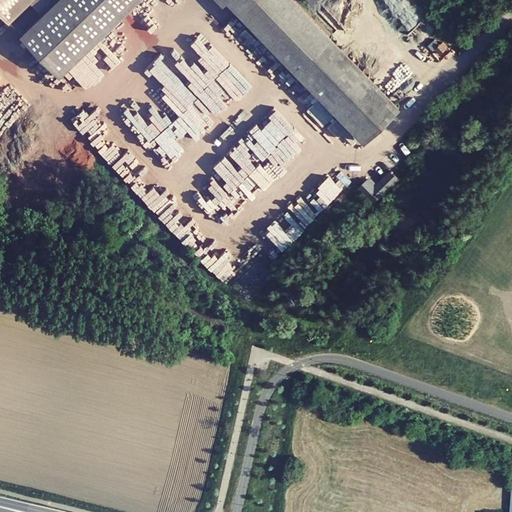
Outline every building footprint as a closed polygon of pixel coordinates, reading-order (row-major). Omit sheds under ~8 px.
[(137,0),(0,0),(0,12),(9,22),(32,0),(56,0),(21,33),(53,67),(59,74),(62,71),(66,77),(72,72),(66,67),(137,0)] [(330,36),(295,0),(218,0),(222,4),(225,0),(226,0),(295,72),(299,67),(367,136),(394,110),(326,41),(330,36)] [(446,24),(440,18),(436,22),(446,33),(454,26),(448,21),(446,24)] [(247,57),(261,43),(247,30),(233,45),(247,57)] [(147,89),(141,96),(167,121),(194,93),(175,75),(165,85),(173,93),(162,104),(147,89)] [(71,119),(79,129),(91,120),(83,110),(71,119)] [(271,132),(275,125),(261,116),(257,123),(271,132)] [(139,132),(153,149),(173,131),(165,123),(151,136),(143,128),(139,132)] [(117,145),(99,126),(87,137),(105,156),(117,145)] [(269,189),(304,151),(284,133),(277,141),(267,142),(268,154),(256,155),(255,145),(247,138),(245,141),(238,141),(237,143),(238,157),(224,173),(218,174),(210,166),(200,176),(222,197),(235,183),(242,182),(250,189),(252,189),(260,180),(269,189)] [(359,186),(375,203),(391,187),(383,178),(375,186),(367,178),(359,186)] [(325,193),(319,199),(312,192),(298,206),(311,219),(331,200),(325,193)] [(200,257),(209,247),(199,238),(190,248),(200,257)] [(225,283),(237,271),(217,250),(204,261),(225,283)]
